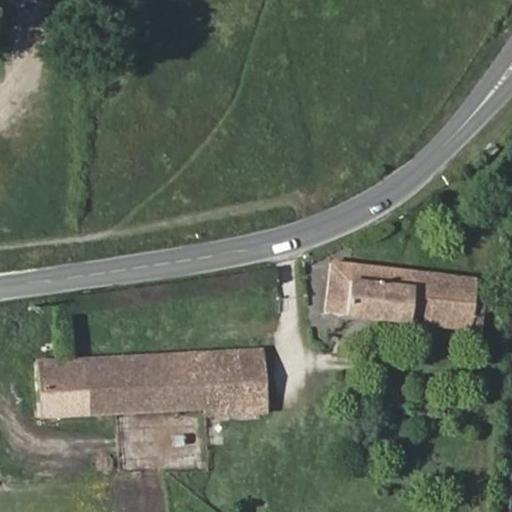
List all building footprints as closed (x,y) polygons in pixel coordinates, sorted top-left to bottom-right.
[(406,231),(401,222),(391,228),(396,237),(406,231)] [(472,304),(475,279),(330,262),(325,312),(343,315),(406,322),(468,330),(472,304)] [(478,331),(482,305),(472,304),(468,330),(478,331)] [(265,412),(262,349),(202,352),(205,414),(265,412)] [(205,414),(202,352),(34,361),(37,416),(204,407),(204,414),(205,414)]
